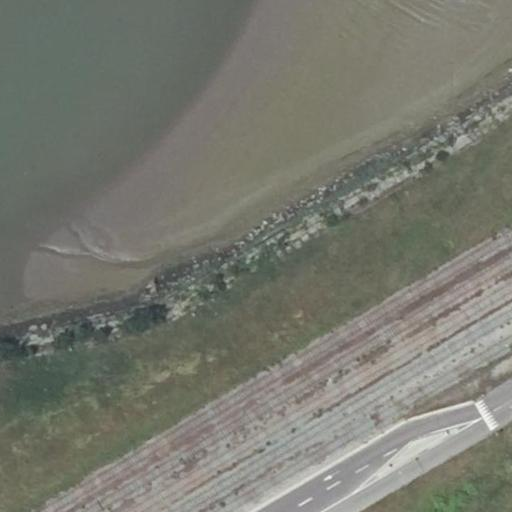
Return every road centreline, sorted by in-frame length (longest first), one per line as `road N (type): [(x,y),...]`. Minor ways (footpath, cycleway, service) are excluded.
road 1 (unclassified): [(479,419),(423,431),(285,511)]
road 2 (unclassified): [(344,511),(458,446),(479,419)]
